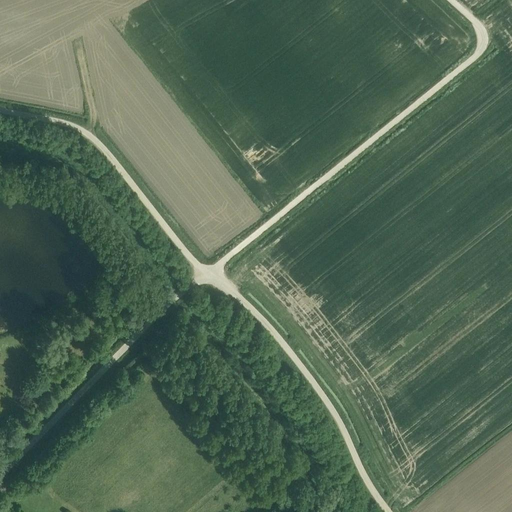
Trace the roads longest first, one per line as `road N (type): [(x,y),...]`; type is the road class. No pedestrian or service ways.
road 1 (unclassified): [(209,272),(473,55),(482,41),(478,24),(452,0)]
road 2 (unclassified): [(209,272),(263,317),(314,381),(390,511)]
road 3 (unclassified): [(209,272),(167,302),(0,476)]
road 4 (unclassified): [(0,107),(85,130),(209,272)]
